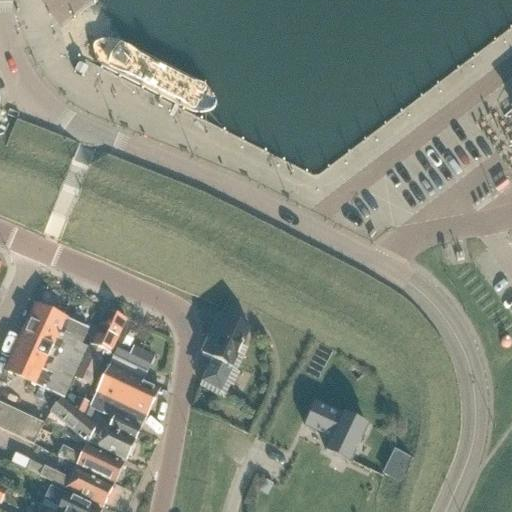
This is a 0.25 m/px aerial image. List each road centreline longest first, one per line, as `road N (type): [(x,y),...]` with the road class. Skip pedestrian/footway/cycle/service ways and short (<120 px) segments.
road 1 (unclassified): [(445,511),(472,442),(473,381),(425,290),(368,248),(213,169),(56,110),(28,91),(0,17)]
road 2 (tertiary): [(161,511),(187,350),(182,323),(163,302),(37,248)]
